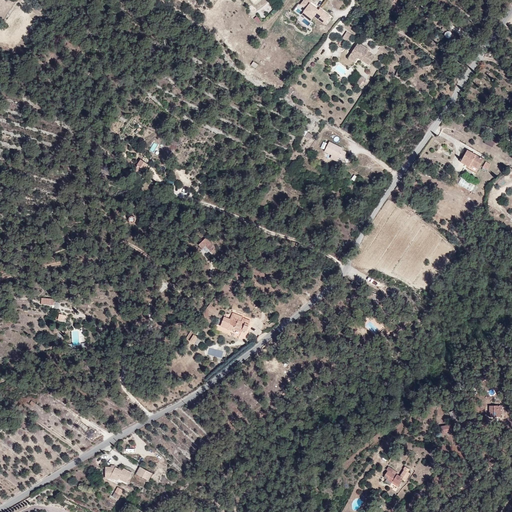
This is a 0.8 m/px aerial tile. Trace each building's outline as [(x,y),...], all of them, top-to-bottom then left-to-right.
[(320,14),(327,7),(317,0),(299,0),(297,4),(306,10),(309,6),(320,14)] [(400,15),(406,8),(402,4),(396,12),(400,15)] [(431,12),(421,5),(420,8),(418,10),(422,13),(427,17),(429,14),(431,12)] [(416,35),(419,31),(414,26),(410,31),(412,33),(416,35)] [(346,31),(342,38),(348,42),(352,35),(346,31)] [(364,40),(354,33),(344,48),(351,53),(353,50),(364,57),(370,47),(362,42),(364,40)] [(356,76),(360,69),(357,67),(352,74),(356,76)] [(357,82),(361,86),(366,80),(361,76),(357,82)] [(343,152),(347,144),(341,141),(341,139),(330,134),(325,144),(332,147),(338,150),(343,152)] [(492,147),(495,141),(487,137),(484,143),(486,144),(492,147)] [(484,159),(467,151),(461,163),(467,166),(466,168),(470,170),(476,173),(484,159)] [(140,163),(144,156),(138,153),(130,163),(134,165),(137,161),(140,163)] [(491,164),(486,161),(483,167),(488,170),(489,168),(491,164)] [(461,177),(458,184),(472,192),(476,186),(461,177)] [(215,247),(205,237),(199,244),(203,248),(206,245),(211,251),(215,247)] [(276,245),(270,242),(269,243),(266,242),(264,245),(273,250),(276,245)] [(392,296),(382,290),(379,295),(383,298),(382,300),(387,303),(392,296)] [(245,332),(251,318),(242,315),(241,318),(234,316),(234,318),(230,317),(223,314),(219,324),(233,330),(235,324),(242,326),(240,330),(245,332)] [(195,345),(199,337),(195,335),(191,342),(195,345)] [(498,411),(499,403),(486,402),(485,413),(494,414),(494,411),(498,411)] [(455,411),(452,403),(447,405),(450,413),(455,411)] [(4,411),(0,417),(0,419),(4,422),(10,414),(4,411)] [(450,426),(449,418),(438,420),(439,429),(447,428),(447,426),(450,426)] [(390,478),(406,464),(400,461),(399,464),(399,465),(398,468),(385,461),(382,465),(384,466),(381,471),(383,473),(382,475),(388,478),(389,477),(390,478)] [(402,477),(407,468),(406,467),(407,465),(406,464),(390,478),(396,481),(399,476),(402,477)] [(152,473),(140,466),(135,473),(148,481),(152,473)] [(117,467),(107,467),(106,479),(114,479),(118,482),(120,479),(128,483),(133,473),(125,469),(124,471),(117,467)] [(112,497),(119,500),(123,489),(116,487),(112,497)] [(61,511),(60,511),(62,508),(52,503),(47,511),(61,511)]
